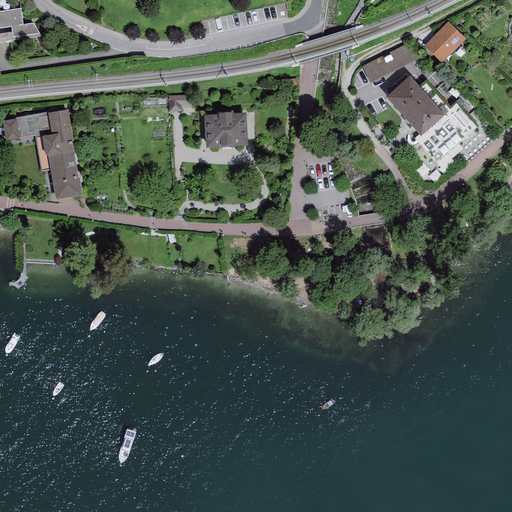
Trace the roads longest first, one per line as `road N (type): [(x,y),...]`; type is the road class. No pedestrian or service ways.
road 1 (residential): [(315,24),(165,52),(85,28),(43,0)]
road 2 (residential): [(315,24),(297,227)]
